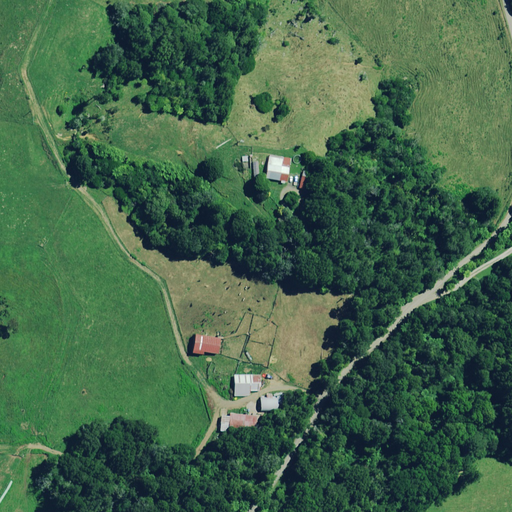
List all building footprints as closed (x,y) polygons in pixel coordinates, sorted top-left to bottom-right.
[(288,160),(267,157),(265,179),(286,182),(288,160)] [(306,177),(301,176),(298,188),(303,189),(306,177)] [(218,338),(193,335),(190,353),(202,355),(202,352),(216,354),(218,338)] [(259,391),(259,375),(232,376),(232,396),(248,396),(248,391),(259,391)] [(276,412),(276,399),(259,399),(258,411),(276,412)] [(257,417),(229,414),(228,417),(220,416),(218,431),(233,433),(233,427),(256,429),(257,417)]
